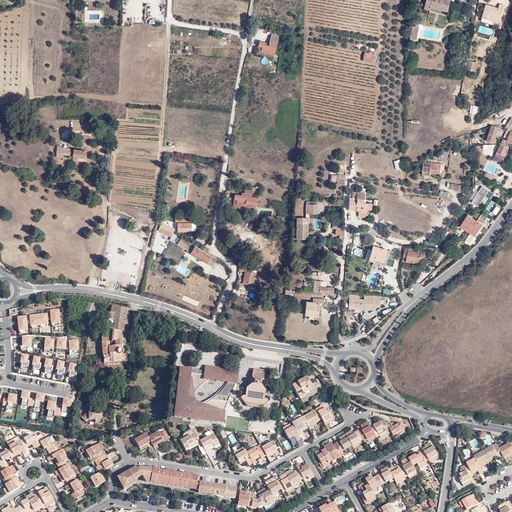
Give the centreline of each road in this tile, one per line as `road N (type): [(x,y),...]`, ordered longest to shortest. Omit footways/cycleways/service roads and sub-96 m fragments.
road 1 (unclassified): [(212,327),(235,269),(214,245),(246,35)]
road 2 (track): [(172,22),(154,222),(136,299)]
road 3 (residential): [(127,461),(250,478),(305,450)]
road 4 (secondary): [(212,327),(100,291),(37,290)]
road 5 (residential): [(346,187),(339,317),(351,350)]
road 6 (tertiary): [(511,207),(471,256),(412,303)]
